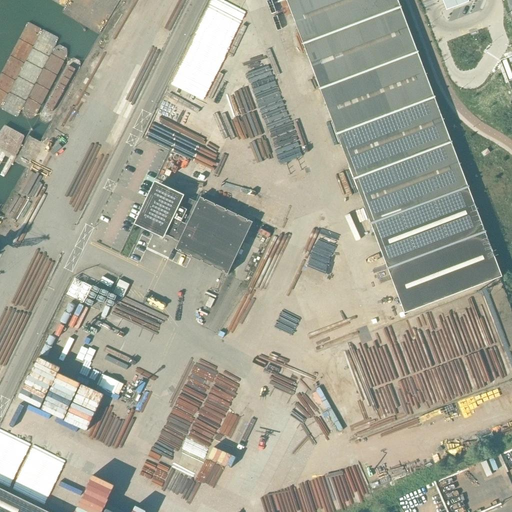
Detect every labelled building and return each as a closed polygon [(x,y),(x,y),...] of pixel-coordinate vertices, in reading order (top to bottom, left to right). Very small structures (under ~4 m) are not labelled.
[(319,89),(419,51),(418,51),(417,51),(401,8),(402,8),(402,7),(402,6),(401,6),(400,6),(398,0),(286,0),(303,43),(302,43),(302,44),(303,45),(304,45),(320,88),(319,88),(319,89)] [(442,0),(445,5),(447,10),(469,2),(468,0),(442,0)] [(419,51),(319,89),(319,90),(320,90),(321,90),(337,132),(336,133),(336,134),(436,96),(435,96),(434,96),(418,53),(419,52),(419,51)] [(436,96),(336,134),(337,135),(338,135),(354,177),(353,178),(353,179),(354,180),(355,180),(371,224),(404,313),(503,277),(469,187),(452,143),(453,142),(452,141),(451,141),(435,98),(436,97),(436,96)] [(487,149),(481,153),(484,157),(490,153),(487,149)] [(201,197),(198,203),(192,200),(187,198),(184,204),(179,201),(181,197),(157,185),(149,200),(153,202),(153,203),(149,205),(149,204),(149,205),(150,209),(150,210),(170,220),(163,234),(179,242),(175,250),(228,275),(253,222),(201,197)] [(145,208),(138,223),(163,235),(163,234),(170,220),(150,210),(145,208)] [(152,306),(117,289),(115,294),(150,311),(152,306)] [(114,295),(109,305),(145,322),(149,312),(114,295)] [(49,511),(0,487),(0,511),(49,511)]
